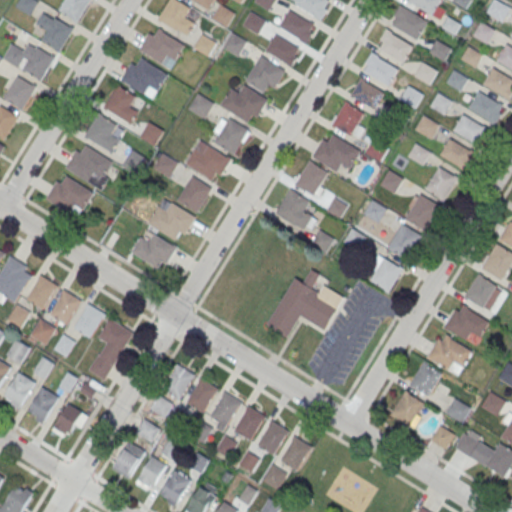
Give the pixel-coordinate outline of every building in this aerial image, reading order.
[(37,0),(39,1),(31,14),(16,5),(19,0),(37,0)] [(65,0),(90,0),(78,20),(60,9),(65,0)] [(176,0),(171,0),(161,19),(189,36),(196,24),(186,18),(192,9),(176,0)] [(191,0),(209,11),(215,0),(191,0)] [(275,0),(271,8),(257,0),(275,0)] [(330,3),(325,0),(298,0),(296,4),(320,19),(330,3)] [(443,0),(410,0),(410,1),(433,16),(443,0)] [(470,0),(455,0),(455,2),(467,8),(470,0)] [(501,0),(494,0),(487,11),(502,20),(511,6),(501,0)] [(235,12),(228,25),(213,16),(221,3),(235,12)] [(401,6),(395,17),(398,19),(393,26),(418,41),(430,22),(401,6)] [(266,20),(258,32),(244,23),(251,11),(266,20)] [(315,26),(291,11),(281,27),(305,42),(315,26)] [(56,17),(74,28),(61,50),(42,39),(48,30),(37,23),(43,12),(55,19),(56,17)] [(455,34),(461,24),(449,16),(443,26),(455,34)] [(481,20),(473,34),(488,43),(496,29),(481,20)] [(188,45),(160,28),(156,36),(151,33),(140,50),(164,65),(169,57),(177,62),(188,45)] [(248,40),(239,55),(224,46),(233,31),(248,40)] [(414,47),(390,33),(380,48),(404,63),(414,47)] [(217,42),(210,55),(195,46),(203,34),(217,42)] [(300,50),(276,35),(267,51),(290,66),(300,50)] [(437,38),(429,52),(444,61),(452,47),(437,38)] [(38,46),(57,58),(43,81),(25,70),(31,61),(26,58),(20,67),(5,58),(13,45),(26,52),(30,45),(36,49),(38,46)] [(511,47),(508,45),(498,61),(511,69),(511,47)] [(470,46),(461,60),(476,69),(485,55),(470,46)] [(287,71),(262,56),(247,81),(265,93),(270,85),(276,89),(287,71)] [(400,70),(376,56),(366,71),(390,86),(400,70)] [(170,75),(142,58),(138,66),(133,63),(122,80),(146,95),(151,87),(159,92),(170,75)] [(423,61),(414,75),(429,84),(438,70),(423,61)] [(511,92),(511,79),(494,69),(484,85),(508,99),(511,92)] [(456,70),(447,84),(462,93),(471,79),(456,70)] [(18,75),(37,86),(23,109),(5,98),(18,75)] [(386,94),(362,80),(353,95),(376,110),(386,94)] [(409,84),(400,98),(415,107),(423,93),(409,84)] [(117,85),(136,95),(130,105),(139,111),(132,123),(104,107),(117,85)] [(270,101),(246,86),(240,94),(232,89),(221,107),(249,124),(254,115),(259,118),(270,101)] [(439,91),(431,105),(445,114),(454,100),(439,91)] [(504,107),(480,92),(471,108),(494,123),(504,107)] [(214,102),(205,117),(190,108),(199,93),(214,102)] [(0,105),(1,104),(19,115),(6,138),(0,134),(0,105)] [(394,109),(385,123),(400,132),(409,118),(394,109)] [(98,113),(117,125),(112,133),(120,138),(112,151),(90,137),(89,139),(84,136),(98,113)] [(425,114),(416,128),(431,137),(439,123),(425,114)] [(488,130),(464,115),(454,131),(478,146),(488,130)] [(249,129),(230,117),(215,141),(234,153),(249,129)] [(164,130),(155,145),(140,135),(149,121),(164,130)] [(362,152),(334,135),(329,143),(324,140),(313,158),(338,173),(343,164),(351,169),(362,152)] [(376,139),(367,153),(382,162),(391,148),(376,139)] [(475,154),(451,139),(441,155),(465,170),(475,154)] [(233,159),(229,157),(229,158),(202,140),(187,164),(213,181),(218,174),(223,177),(233,159)] [(416,141),(408,155),(423,164),(431,150),(416,141)] [(115,162),(87,146),(82,153),(77,150),(66,168),(103,191),(110,179),(106,176),(115,162)] [(147,158),(139,172),(124,163),(132,149),(147,158)] [(179,162),(170,176),(155,167),(164,153),(179,162)] [(330,172),(310,159),(295,183),(315,195),(330,172)] [(440,168),(427,190),(445,202),(459,179),(440,168)] [(389,169),(381,183),(396,192),(404,178),(389,169)] [(212,188),(193,175),(178,199),(197,211),(212,188)] [(95,194),(68,177),(63,184),(58,181),(47,199),(71,214),(77,206),(85,211),(95,194)] [(311,200),(291,188),(276,212),(305,231),(314,217),(304,210),(311,200)] [(422,195),(407,219),(426,231),(441,207),(422,195)] [(335,198),(328,210),(341,219),(349,206),(335,198)] [(373,199),(364,213),(379,222),(388,208),(373,199)] [(190,215),(171,203),(156,226),(175,239),(190,215)] [(511,220),(500,238),(511,244),(511,220)] [(403,224),(388,249),(408,261),(423,236),(403,224)] [(352,227),(343,241),(358,250),(367,236),(352,227)] [(320,230),(312,244),(327,253),(335,239),(320,230)] [(177,247),(155,233),(150,241),(141,236),(132,251),(158,268),(163,260),(167,263),(177,247)] [(511,253),(499,245),(485,268),(504,279),(511,266),(511,253)] [(0,291),(0,273),(12,255),(28,265),(25,270),(32,274),(16,301),(0,291)] [(385,259),(372,281),(390,292),(404,270),(385,259)] [(320,293),(313,288),(321,275),(312,270),(304,283),(297,278),(267,326),(288,338),(302,316),(325,331),(345,298),(325,286),(320,293)] [(27,298),(44,309),(59,285),(42,274),(27,298)] [(479,276),(466,298),(484,309),(498,287),(479,276)] [(51,313),(67,323),(82,299),(66,289),(51,313)] [(74,327),(91,337),(105,313),(89,303),(74,327)] [(9,320),(18,305),(31,313),(22,328),(9,320)] [(464,308),(461,313),(456,311),(446,328),(467,341),(473,333),(481,338),(490,324),(464,308)] [(105,378),(134,332),(110,317),(99,336),(108,341),(100,353),(99,352),(89,369),(105,378)] [(33,334),(42,319),(55,327),(46,342),(33,334)] [(55,350),(64,334),(77,342),(68,358),(55,350)] [(447,337),(444,342),(440,340),(429,357),(451,370),(456,362),(464,367),(473,353),(447,337)] [(8,356),(17,341),(30,349),(21,364),(8,356)] [(34,372),(44,356),(55,364),(45,379),(34,372)] [(0,359),(12,368),(0,387),(0,359)] [(511,362),(509,361),(501,375),(511,382),(511,362)] [(425,363),(411,386),(430,397),(443,375),(425,363)] [(181,400),(165,390),(180,366),(196,376),(181,400)] [(58,387),(68,371),(79,378),(70,394),(58,387)] [(19,373),(36,383),(22,406),(5,396),(19,373)] [(204,413),(188,403),(203,379),(219,389),(204,413)] [(44,388),(61,398),(47,421),(30,411),(44,388)] [(492,391),(484,405),(499,414),(507,400),(492,391)] [(406,392),(393,415),(411,426),(425,404),(406,392)] [(228,427),(212,417),(227,393),(243,403),(228,427)] [(161,395),(152,410),(165,418),(174,403),(161,395)] [(446,412),(460,421),(469,406),(455,398),(446,412)] [(55,428),(69,437),(84,414),(70,405),(55,428)] [(252,441),(236,431),(251,407),(267,417),(252,441)] [(181,409),(172,424),(185,432),(194,417),(181,409)] [(145,418),(136,433),(149,441),(158,427),(145,418)] [(203,422),(194,436),(205,444),(215,429),(203,422)] [(275,456),(259,446),(274,422),(290,432),(275,456)] [(511,422),(502,438),(511,444),(511,422)] [(446,448),(456,433),(441,423),(431,439),(446,448)] [(511,467),(511,451),(501,444),(496,452),(479,442),(482,436),(472,430),(469,435),(465,433),(456,448),(505,479),(511,467)] [(225,434),(216,449),(229,457),(238,442),(225,434)] [(163,452),(172,437),(185,445),(176,460),(163,452)] [(298,471),(281,461),(296,437),(312,447),(298,471)] [(132,477),(116,467),(130,443),(147,453),(132,477)] [(199,452),(189,467),(201,474),(211,459),(199,452)] [(250,452),(240,467),(252,474),(261,459),(250,452)] [(139,480),(153,490),(168,466),(154,457),(139,480)] [(273,465),(263,481),(278,490),(288,474),(273,465)] [(178,504),(162,494),(176,471),(192,481),(178,504)] [(0,511),(0,509),(15,484),(32,495),(21,511),(0,511)] [(249,485),(240,499),(250,506),(259,491),(249,485)] [(207,511),(187,511),(186,511),(201,487),(217,497),(207,511)] [(272,498),(262,511),(280,511),(285,506),(272,498)] [(239,511),(217,511),(224,501),(240,511),(239,511)]
